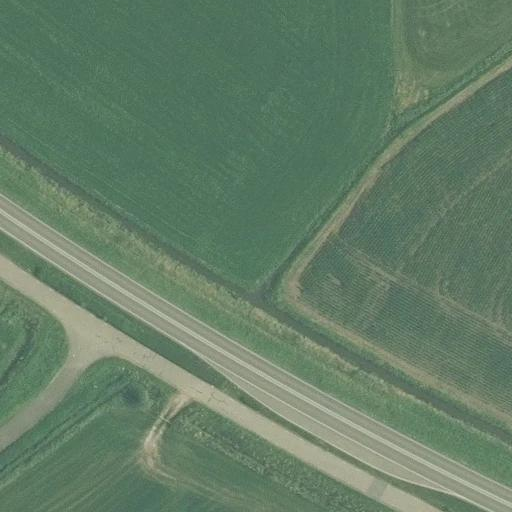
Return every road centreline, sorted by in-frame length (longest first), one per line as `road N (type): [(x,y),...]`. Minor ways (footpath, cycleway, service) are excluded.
road 1 (trunk): [(511,501),(254,373),(0,205)]
road 2 (unclassified): [(419,511),(96,329)]
road 3 (track): [(511,72),(380,169)]
road 4 (unclassified): [(0,445),(52,401),(96,329)]
